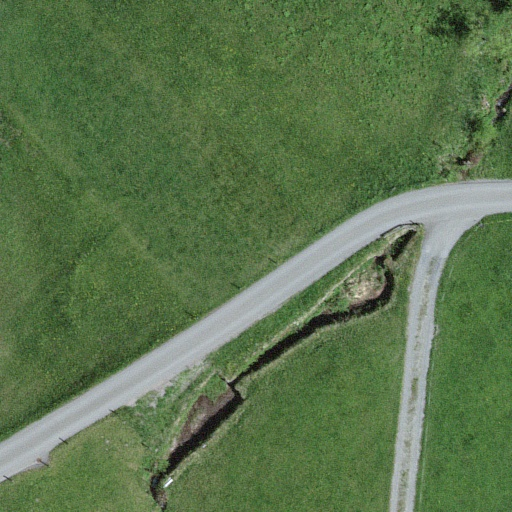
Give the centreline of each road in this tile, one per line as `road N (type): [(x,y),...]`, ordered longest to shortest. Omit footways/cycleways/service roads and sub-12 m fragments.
road 1 (track): [(511,199),(403,208),(0,466)]
road 2 (track): [(452,202),(452,223),(429,275),(401,511)]
